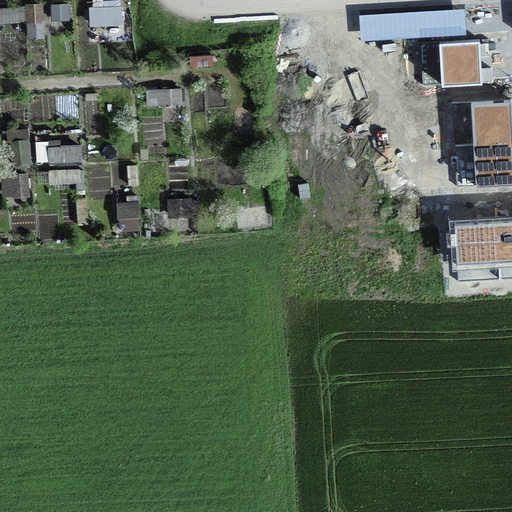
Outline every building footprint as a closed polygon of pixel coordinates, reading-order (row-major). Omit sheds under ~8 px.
[(87,0),(89,24),(122,22),(121,0),(87,0)] [(50,2),(51,18),(68,18),(68,1),(50,2)] [(41,2),(0,5),(0,23),(24,21),(26,40),(45,38),(41,2)] [(183,105),(182,87),(145,89),(146,106),(183,105)] [(253,138),(251,105),(234,106),(236,139),(253,138)] [(33,163),(28,127),(6,129),(10,166),(33,163)] [(3,197),(30,195),(28,172),(1,174),(3,197)] [(119,228),(140,228),(139,194),(125,194),(125,201),(118,201),(119,228)] [(193,196),(166,198),(167,216),(194,214),(193,196)]
